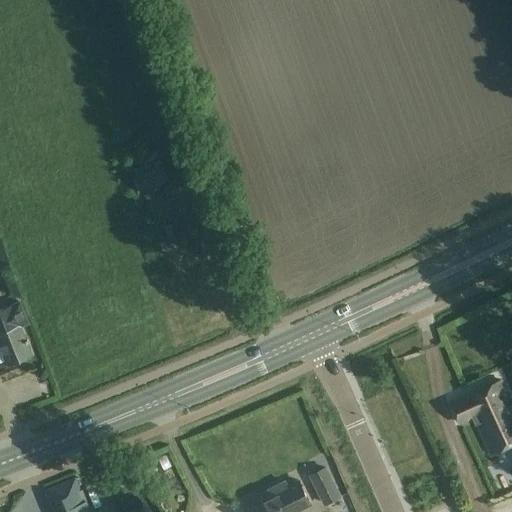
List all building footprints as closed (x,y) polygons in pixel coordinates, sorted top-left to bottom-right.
[(136,193),(164,182),(158,167),(130,178),(136,193)] [(0,346),(1,346),(8,363),(18,359),(19,362),(29,358),(28,355),(31,354),(19,322),(27,319),(19,298),(0,305),(0,346)] [(450,403),(459,422),(475,415),(492,453),(511,443),(511,404),(501,379),(466,395),(466,396),(450,403)] [(326,502),(339,495),(325,467),(311,474),(326,502)] [(75,477),(45,490),(54,511),(90,511),(86,500),(85,501),(75,477)] [(256,502),(247,507),(249,511),(291,511),(309,503),(298,481),(287,486),(284,481),(270,488),(271,490),(269,492),(267,489),(253,497),(256,502)]
